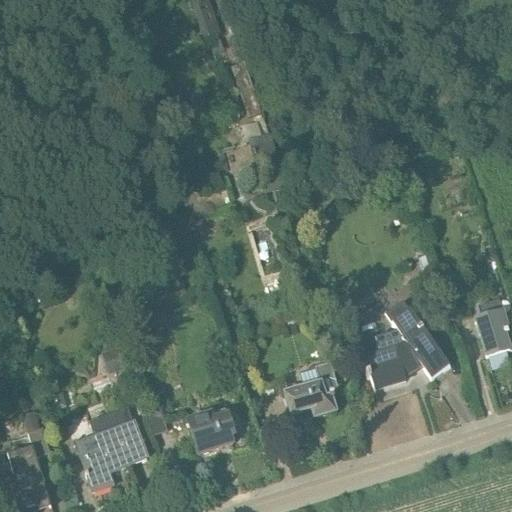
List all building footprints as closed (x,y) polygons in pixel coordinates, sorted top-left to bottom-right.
[(201,9),(214,38),(227,32),(213,3),(201,9)] [(271,138),(260,141),(269,172),(281,168),(271,138)] [(420,174),(410,177),(415,195),(425,192),(420,174)] [(169,228),(170,228),(174,240),(190,234),(195,232),(192,222),(191,220),(169,228)] [(274,227),(258,231),(265,259),(280,256),(274,227)] [(425,336),(403,305),(384,319),(394,336),(359,348),(367,375),(364,376),(366,382),(370,380),(374,395),(406,386),(404,379),(421,371),(431,384),(449,371),(440,358),(445,355),(430,333),(425,336)] [(498,318),(495,307),(478,312),(481,323),(475,325),(486,361),(511,354),(506,338),(508,337),(501,317),(498,318)] [(28,328),(35,315),(27,311),(20,323),(28,328)] [(129,368),(121,349),(102,357),(110,376),(129,368)] [(338,390),(331,367),(314,373),(314,372),(298,376),(302,392),(284,397),(291,420),(297,419),(299,426),(311,422),(335,414),(334,407),(335,393),(338,390)] [(67,408),(61,393),(46,399),(52,414),(67,408)] [(232,429),(227,411),(212,416),(187,424),(198,458),(234,446),(232,440),(236,438),(234,429),(232,429)] [(39,432),(35,416),(22,419),(31,453),(7,459),(9,466),(0,468),(12,511),(48,511),(50,511),(36,461),(50,457),(42,431),(39,432)] [(54,428),(46,431),(49,442),(58,439),(54,428)] [(145,462),(134,428),(96,441),(95,438),(72,445),(77,461),(81,460),(91,496),(112,489),(108,477),(145,462)]
